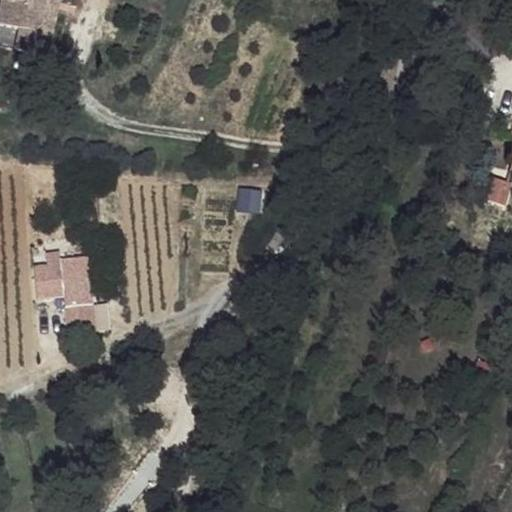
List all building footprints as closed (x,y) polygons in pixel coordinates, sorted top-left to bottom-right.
[(0,0),(0,32),(5,33),(1,52),(33,58),(37,36),(27,33),(33,0),(0,0)] [(39,0),(33,0),(27,33),(37,36),(44,1),(39,0)] [(471,188),(478,191),(487,169),(481,166),(471,188)] [(487,169),(478,191),(487,195),(496,173),(487,169)] [(64,309),(73,308),(91,305),(86,278),(60,283),(64,309)] [(78,338),(96,335),(91,305),(73,308),(75,319),(78,336),(78,338)] [(75,319),(65,320),(68,338),(78,336),(75,319)]
